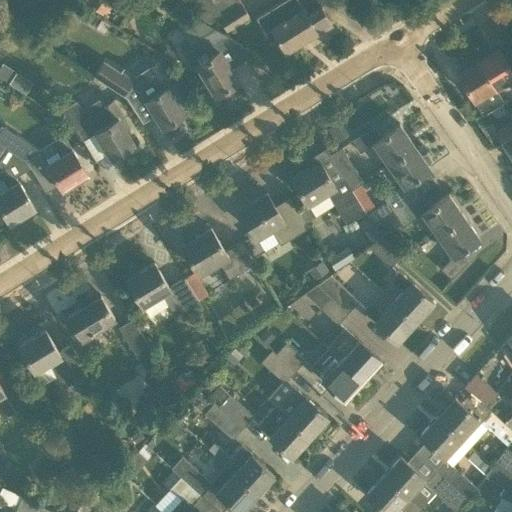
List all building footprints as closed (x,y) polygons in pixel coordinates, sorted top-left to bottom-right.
[(115,0),(85,0),(105,14),(115,0)] [(219,17),(227,30),(250,17),(240,0),(182,0),(189,11),(208,23),(219,17)] [(285,51),(331,22),(321,5),(307,13),(302,6),(302,7),(297,0),(281,0),(256,16),(265,31),(271,28),(285,51)] [(241,44),(215,27),(180,49),(192,68),(198,64),(216,94),(218,92),(220,95),(229,90),(228,87),(238,80),(222,54),(239,43),(241,44)] [(511,68),(499,48),(478,61),(494,87),(506,79),(511,88),(511,68)] [(103,59),(93,75),(126,96),(135,82),(136,81),(120,71),(103,59)] [(157,60),(148,66),(152,71),(136,81),(135,82),(154,114),(162,127),(185,113),(175,98),(180,95),(172,83),(171,83),(157,60)] [(457,74),(482,114),(503,101),(494,87),(478,61),(457,74)] [(0,76),(28,90),(34,78),(1,62),(0,64),(0,76)] [(76,99),(54,113),(74,126),(81,138),(94,130),(111,159),(135,144),(126,129),(130,127),(113,99),(107,102),(86,115),(82,108),(76,99)] [(325,126),(334,142),(349,134),(340,118),(325,126)] [(387,163),(414,145),(399,123),(380,136),(374,126),(352,139),(360,151),(373,142),(387,163)] [(1,124),(0,124),(0,142),(7,147),(11,150),(20,137),(1,124)] [(511,134),(500,142),(500,143),(511,161),(511,134)] [(64,135),(38,150),(25,159),(45,192),(58,183),(62,189),(88,174),(64,135)] [(394,212),(421,192),(412,179),(430,167),(414,145),(387,163),(402,185),(384,198),(387,202),(367,214),(374,226),(394,212)] [(356,170),(341,146),(333,151),(347,175),(356,170)] [(292,177),(306,201),(307,202),(325,190),(338,211),(346,224),(365,212),(343,176),(333,182),(319,160),(309,166),(292,177)] [(8,165),(0,169),(0,206),(10,222),(35,206),(18,180),(17,180),(8,165)] [(305,222),(296,208),(293,203),(278,212),(266,192),(239,209),(255,235),(269,227),(279,244),(308,226),(305,222)] [(448,193),(431,205),(422,212),(437,234),(464,215),(448,193)] [(394,212),(374,226),(380,236),(402,223),(394,212)] [(464,215),(437,234),(452,255),(440,268),(451,278),(468,260),(461,250),(479,237),(464,215)] [(224,250),(210,227),(205,230),(206,231),(199,235),(199,234),(181,244),(198,272),(219,260),(229,277),(253,262),(240,240),(224,250)] [(381,238),(368,245),(389,265),(399,255),(381,238)] [(197,299),(184,277),(168,286),(154,261),(126,278),(150,316),(168,305),(174,313),(197,299)] [(325,261),(310,264),(312,276),(327,273),(325,261)] [(393,301),(415,320),(433,300),(411,281),(399,271),(392,279),(403,289),(393,301)] [(330,274),(316,284),(347,312),(358,300),(330,274)] [(347,312),(316,284),(305,292),(337,322),(347,312)] [(114,318),(100,294),(67,315),(81,338),(114,318)] [(415,320),(393,301),(382,312),(370,302),(363,309),(376,320),(375,321),(396,340),(415,320)] [(139,356),(151,349),(132,318),(120,325),(139,356)] [(326,346),(340,358),(362,378),(380,358),(358,338),(344,325),(326,346)] [(58,351),(45,328),(40,331),(41,334),(35,337),(34,335),(18,344),(34,370),(47,362),(62,387),(88,372),(71,343),(58,351)] [(500,346),(511,364),(511,334),(508,337),(500,346)] [(285,341),(275,352),(294,369),(304,358),(285,341)] [(286,379),(294,369),(275,352),(272,348),(260,360),(284,381),(286,379)] [(362,378),(340,358),(329,370),(317,359),(310,367),(322,378),(343,398),(362,378)] [(496,392),(490,386),(475,373),(464,385),(485,404),(496,392)] [(4,391),(0,384),(0,413),(2,418),(14,410),(3,391),(4,391)] [(197,405),(204,412),(231,437),(241,427),(218,405),(213,401),(197,385),(173,412),(182,421),(197,405)] [(305,396),(292,385),(275,405),(309,435),(327,416),(305,396)] [(229,393),(218,405),(241,427),(253,414),(229,393)] [(486,427),(477,419),(454,396),(437,415),(462,438),(470,445),(486,427)] [(291,455),(309,435),(275,405),(264,417),(257,424),(269,434),(268,435),(291,455)] [(511,430),(491,410),(482,420),(505,442),(511,434),(511,430)] [(443,456),(445,457),(462,438),(437,415),(419,434),(443,456)] [(232,471),(256,493),(274,474),(264,465),(241,442),(233,450),(228,456),(218,446),(212,451),(217,456),(216,456),(232,471)] [(511,451),(506,447),(496,462),(511,471),(511,451)] [(486,474),(492,465),(474,449),(467,457),(486,474)] [(180,474),(179,476),(200,494),(208,485),(212,481),(210,480),(182,455),(171,467),(173,468),(180,474)] [(382,474),(419,508),(434,491),(455,510),(467,497),(437,469),(427,480),(424,477),(400,455),(382,474)] [(446,459),(437,469),(467,497),(477,486),(452,465),(446,459)] [(511,498),(511,471),(496,462),(493,466),(492,465),(486,474),(491,478),(504,486),(499,493),(511,500),(511,498)] [(173,468),(162,481),(169,487),(179,476),(180,474),(173,468)] [(256,493),(232,471),(214,490),(229,503),(239,511),(256,493)] [(415,511),(419,508),(382,474),(365,493),(380,507),(375,511),(415,511)] [(201,511),(192,503),(200,494),(179,476),(169,487),(181,497),(167,511),(201,511)] [(14,511),(31,511),(36,503),(22,496),(14,511)] [(31,511),(54,511),(55,511),(36,503),(31,511)]
